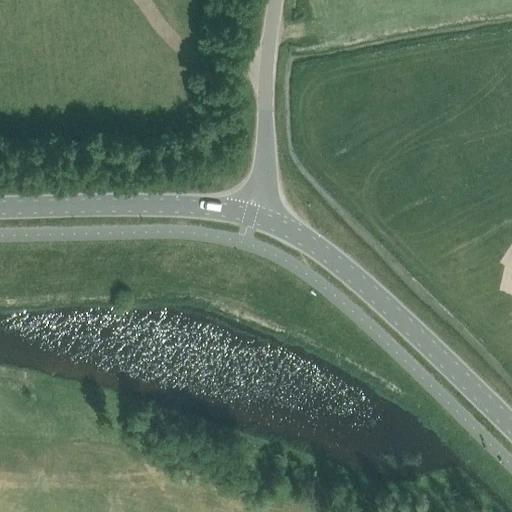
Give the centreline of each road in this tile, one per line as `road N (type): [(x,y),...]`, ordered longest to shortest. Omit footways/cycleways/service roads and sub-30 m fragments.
road 1 (tertiary): [(511,428),(338,266),(251,217)]
road 2 (tertiary): [(251,217),(161,206),(0,208)]
road 3 (unclassified): [(251,217),(265,159),(277,0)]
